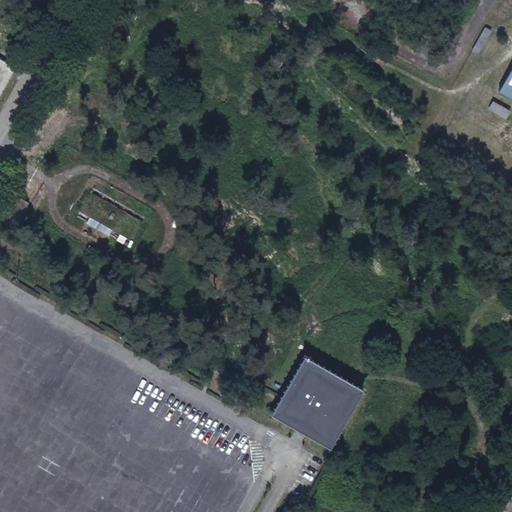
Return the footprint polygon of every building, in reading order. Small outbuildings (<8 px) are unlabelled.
[(0,90),(9,74),(0,68),(0,90)] [(496,95),(493,102),(503,107),(506,100),(496,95)] [(506,121),(511,112),(492,103),(488,111),(506,121)] [(156,235),(102,205),(86,234),(140,264),(156,235)] [(352,401),(299,369),(270,423),(323,452),(352,401)]
